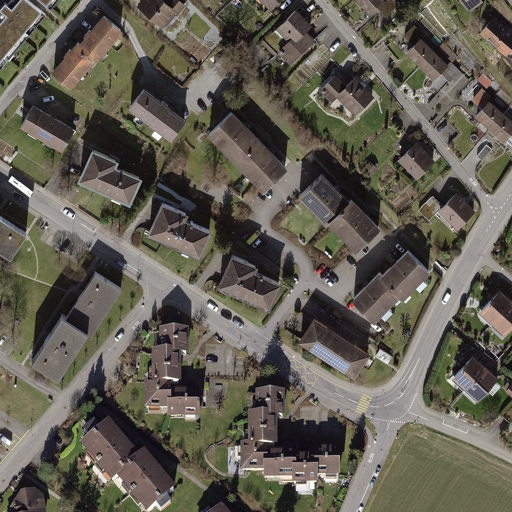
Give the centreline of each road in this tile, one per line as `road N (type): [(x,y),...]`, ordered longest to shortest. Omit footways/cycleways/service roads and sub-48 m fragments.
road 1 (residential): [(323,0),(499,210)]
road 2 (residential): [(167,285),(0,486)]
road 3 (residential): [(167,285),(328,389),(363,404),(394,401)]
road 4 (residential): [(0,173),(167,285)]
road 5 (residential): [(476,249),(394,401)]
road 6 (residential): [(93,0),(0,109)]
road 7 (unclassified): [(394,401),(511,458)]
